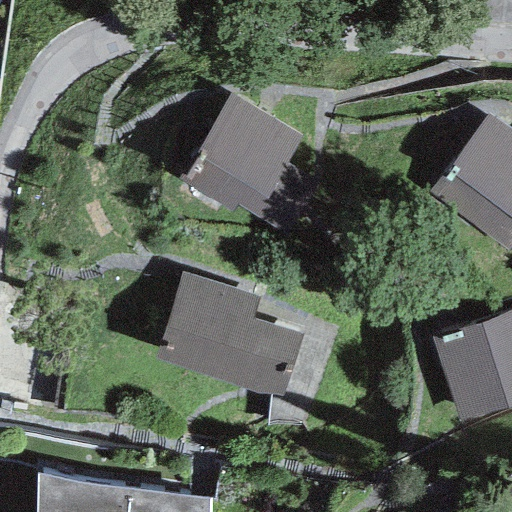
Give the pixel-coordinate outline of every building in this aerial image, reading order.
[(284,232),(316,181),(285,162),(301,137),(230,93),(178,176),(233,210),(237,203),(284,232)] [(461,163),(435,198),(505,250),(511,241),(511,129),(488,111),(453,157),(461,163)] [(300,332),(251,316),(258,295),(181,270),(153,355),(280,396),(300,332)] [(511,308),(430,336),(458,420),(511,402),(511,308)] [(207,511),(208,501),(34,469),(33,511),(207,511)]
